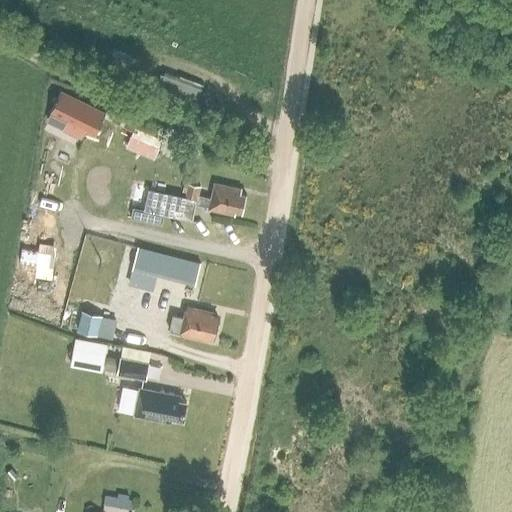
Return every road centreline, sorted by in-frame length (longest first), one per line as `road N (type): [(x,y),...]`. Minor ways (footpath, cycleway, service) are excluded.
road 1 (track): [(214,511),(306,0)]
road 2 (track): [(0,41),(287,183)]
